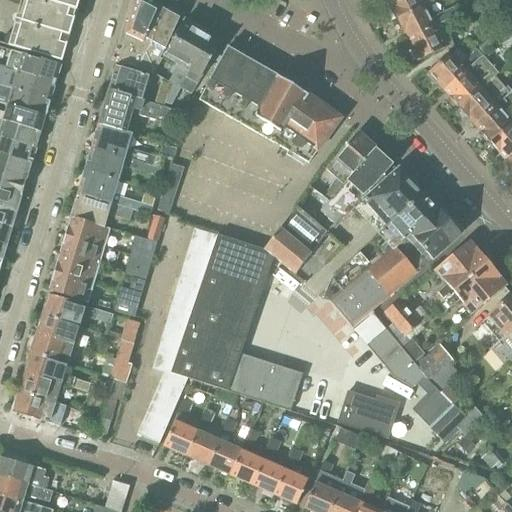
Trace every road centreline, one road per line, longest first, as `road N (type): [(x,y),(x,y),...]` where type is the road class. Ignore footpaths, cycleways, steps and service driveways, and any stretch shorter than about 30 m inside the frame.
road 1 (residential): [(0,356),(100,0)]
road 2 (residential): [(227,511),(113,464),(0,430)]
road 3 (residential): [(370,51),(511,215)]
road 4 (residential): [(370,51),(337,65),(217,0)]
